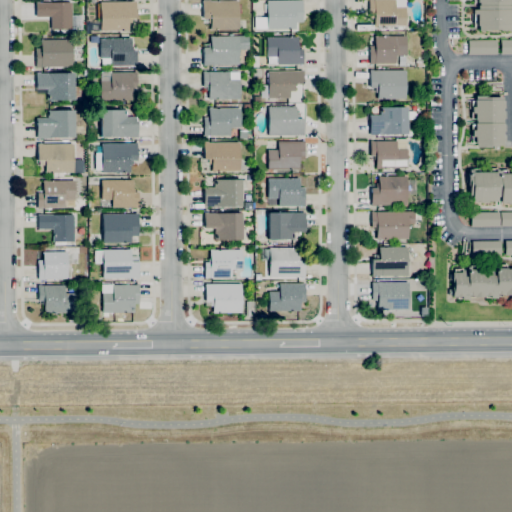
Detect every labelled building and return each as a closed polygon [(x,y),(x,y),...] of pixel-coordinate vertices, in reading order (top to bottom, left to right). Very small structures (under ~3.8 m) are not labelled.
[(238,0),(238,29),(210,30),(210,18),(203,18),(202,1),(238,0)] [(254,29),(254,17),(267,16),(266,0),(302,0),(302,22),(294,22),(294,29),(254,29)] [(398,27),(374,27),(374,18),(369,18),(369,0),(405,0),(405,26),(402,26),(402,29),(398,29),(398,27)] [(478,31),(478,25),(477,25),(477,14),(473,14),(473,9),(477,9),(477,5),(478,5),(478,2),(476,2),(476,0),(511,0),(511,2),(510,2),(510,5),(511,5),(511,9),(511,25),(511,31),(503,31),(503,29),(490,29),(490,31),(478,31)] [(91,30),(90,22),(93,22),(93,21),(100,21),(100,2),(135,1),(135,18),(128,18),(128,29),(91,30)] [(51,30),(50,16),(36,16),(35,3),(71,2),(72,29),(51,30)] [(203,65),(202,48),(208,48),(208,43),(210,43),(210,36),(248,35),(248,49),(238,49),(239,64),(203,65)] [(369,63),(369,45),(375,45),(374,36),(405,36),(405,55),(395,55),(395,63),(369,63)] [(277,64),(277,56),(266,56),(266,37),(297,37),(297,46),(299,46),(299,49),(302,48),(303,64),(277,64)] [(110,66),(110,65),(101,65),(101,58),(100,58),(99,38),(131,38),(131,47),(132,47),(132,51),(136,51),(136,66),(110,66)] [(72,66),(36,67),(36,52),(40,52),(40,40),(72,39),(72,66)] [(511,54),(501,54),(500,40),(511,39),(511,54)] [(496,54),(467,54),(467,40),(496,40),(496,54)] [(405,99),(377,99),(377,93),(369,93),(369,70),(405,70),(405,99)] [(132,100),(100,100),(100,81),(101,81),(101,71),(110,71),(110,72),(136,72),(136,91),(132,91),(132,100)] [(238,102),(231,102),(231,99),(208,99),(208,87),(203,87),(203,71),(229,71),(229,79),(239,79),(240,99),(238,99),(238,102)] [(268,98),(267,71),(303,71),(303,84),(294,84),(294,91),(289,91),(289,98),(268,98)] [(73,100),(46,100),(46,93),(36,93),(36,73),(73,73),(73,86),(80,86),(80,99),(73,99),(73,100)] [(476,147),(476,143),(475,143),(475,142),(472,142),(472,124),(474,124),(474,123),(476,123),(476,120),(474,120),(474,119),(471,119),(471,101),(474,100),(475,100),(475,96),(488,96),(488,97),(502,97),(502,101),(503,101),(504,108),(502,108),(502,111),(504,111),(504,118),(503,118),(503,125),(504,125),(504,131),(503,131),(503,135),(504,135),(504,142),(503,142),(503,146),(476,147)] [(303,135),(267,135),(267,106),(296,106),(296,114),(299,114),(299,119),(303,119),(303,135)] [(413,111),(416,114),(416,117),(414,119),(406,119),(406,134),(369,134),(369,115),(380,115),(380,107),(406,107),(406,111),(413,111)] [(229,136),(203,136),(203,121),(209,121),(209,108),(240,108),(240,128),(229,128),(229,136)] [(137,136),(100,137),(100,110),(135,109),(135,121),(137,121),(137,136)] [(36,138),(36,118),(49,117),(48,110),(74,110),(74,112),(79,111),(79,124),(73,124),(73,137),(36,138)] [(246,138),(238,138),(239,130),(246,130),(246,138)] [(406,168),(375,168),(375,156),(370,156),(370,141),(395,141),(395,139),(406,139),(406,168)] [(267,169),(267,150),(277,149),(277,142),(304,141),(304,160),(298,160),(298,169),(267,169)] [(211,171),(211,159),(204,159),(204,142),(239,142),(239,171),(211,171)] [(101,172),(101,170),(95,170),(95,153),(101,152),(101,143),(136,143),(136,160),(131,160),(131,165),(129,165),(129,172),(101,172)] [(45,173),(45,165),(38,165),(38,160),(37,160),(37,144),(72,144),(73,173),(45,173)] [(511,203),(510,203),(510,204),(505,204),(505,203),(500,203),(500,196),(496,196),(496,202),(487,202),(477,202),(477,201),(471,201),(471,195),(469,195),(469,185),(468,185),(468,172),(468,169),(473,169),(478,169),(478,172),(489,172),(489,169),(498,168),(498,171),(501,171),(501,170),(507,170),(507,173),(511,173),(511,174),(511,203)] [(371,205),(371,188),(376,188),(376,183),(378,182),(378,177),(406,176),(406,205),(371,205)] [(304,206),(278,206),(278,205),(267,205),(267,179),(299,178),(299,187),(300,187),(300,190),(304,190),(304,206)] [(64,208),(37,208),(37,193),(42,193),(42,180),(74,180),(75,206),(64,206),(64,208)] [(138,207),(111,207),(111,200),(100,199),(101,180),(132,180),(132,188),(134,188),(134,192),(138,192),(138,207)] [(241,206),(203,206),(203,187),(214,187),(214,180),(246,180),(246,190),(241,190),(241,206)] [(407,239),(376,239),(375,227),(371,227),(371,211),(414,211),(414,213),(421,212),(421,220),(414,220),(414,224),(407,224),(407,239)] [(511,225),(500,226),(500,212),(511,211),(511,225)] [(268,239),(267,213),(304,212),(305,232),(293,232),(294,239),(268,239)] [(471,227),(470,212),(498,212),(499,226),(471,227)] [(241,240),(214,240),(214,228),(204,228),(204,213),(241,213),(241,240)] [(73,242),(52,242),(52,229),(37,229),(37,214),(43,214),(43,215),(73,215),(73,242)] [(102,243),(102,214),(137,214),(137,236),(130,236),(130,243),(102,243)] [(511,239),(503,240),(503,254),(511,254),(511,239)] [(472,255),(471,241),(500,241),(500,254),(472,255)] [(269,277),(269,248),(299,247),(299,260),(304,259),(304,276),(269,277)] [(371,276),(371,259),(375,259),(375,254),(378,254),(378,247),(406,247),(407,275),(371,276)] [(138,278),(102,278),(102,263),(94,263),(94,250),(102,250),(102,249),(130,249),(130,256),(138,256),(138,261),(138,278)] [(231,277),(204,278),(204,276),(196,276),(196,269),(204,269),(204,262),(209,262),(209,250),(241,250),(241,269),(231,269),(231,277)] [(44,280),(38,280),(38,260),(43,260),(42,252),(66,251),(66,279),(44,279),(44,280)] [(461,300),(461,297),(451,297),(451,296),(448,296),(448,291),(453,290),(453,283),(452,283),(451,272),(453,272),(453,269),(460,269),(464,269),(464,276),(467,276),(467,267),(470,267),(470,266),(477,266),(477,270),(482,270),(482,268),(488,267),(488,268),(492,268),(492,275),(495,275),(495,266),(498,265),(499,268),(511,268),(511,294),(496,295),(497,298),(490,298),(490,296),(484,296),(484,297),(474,297),(474,296),(468,296),(468,299),(461,300)] [(408,309),(377,310),(376,298),(372,298),(371,282),(397,282),(397,290),(408,290),(408,309)] [(300,311),(268,311),(268,291),(278,291),(278,283),(305,283),(305,298),(301,298),(301,302),(300,302),(300,311)] [(109,322),(103,322),(103,316),(109,316),(109,312),(102,312),(102,293),(101,293),(101,284),(113,284),(113,285),(132,285),(132,284),(138,284),(139,303),(133,304),(133,312),(114,312),(114,319),(109,319),(109,322)] [(240,313),(212,313),(212,306),(205,306),(205,284),(240,284),(240,313)] [(44,313),(43,301),(38,301),(38,285),(64,285),(65,293),(76,293),(76,313),(44,313)]
